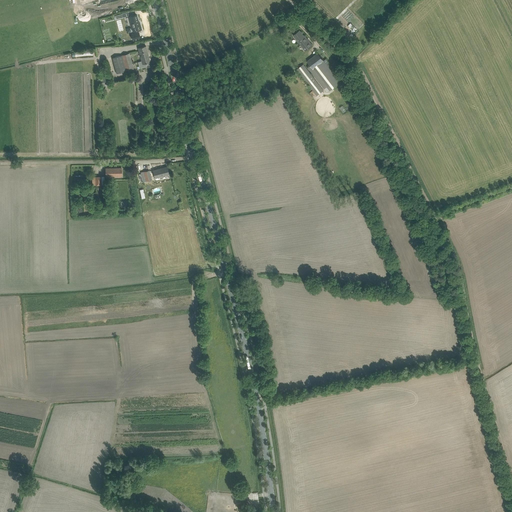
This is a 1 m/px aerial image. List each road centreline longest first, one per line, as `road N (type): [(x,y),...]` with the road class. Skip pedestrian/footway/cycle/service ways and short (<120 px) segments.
road 1 (secondary): [(272,511),(256,398),(195,157)]
road 2 (track): [(511,187),(435,216),(359,67),(292,4)]
road 3 (unclassified): [(0,163),(195,157)]
road 4 (secondary): [(195,157),(154,0)]
